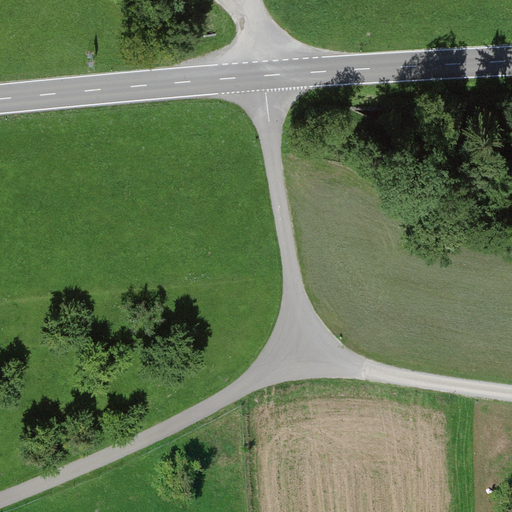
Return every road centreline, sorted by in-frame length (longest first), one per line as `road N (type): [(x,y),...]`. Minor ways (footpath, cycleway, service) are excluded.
road 1 (primary): [(511,61),(0,99)]
road 2 (track): [(294,289),(251,0)]
road 3 (track): [(0,504),(153,440),(259,381)]
road 4 (track): [(259,381),(310,371),(373,373),(325,348),(294,289)]
road 5 (track): [(373,373),(511,394)]
